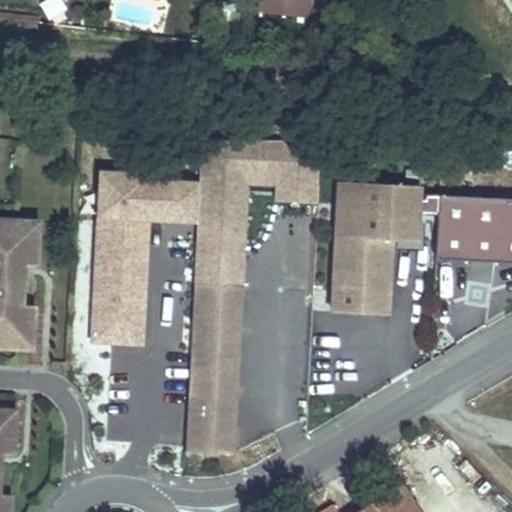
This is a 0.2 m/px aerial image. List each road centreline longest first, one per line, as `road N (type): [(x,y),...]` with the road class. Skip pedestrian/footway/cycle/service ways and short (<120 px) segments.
road 1 (tertiary): [(214,511),(264,492),(511,344)]
road 2 (residential): [(0,380),(40,382),(68,396),(95,494)]
